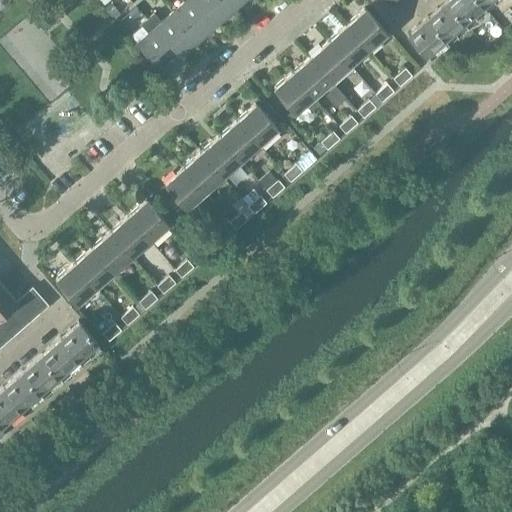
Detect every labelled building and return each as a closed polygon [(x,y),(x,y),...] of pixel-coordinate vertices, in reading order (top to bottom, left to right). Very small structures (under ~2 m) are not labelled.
[(184,0),(185,0),(173,10),(199,40),(217,24),(196,0),(184,0)] [(196,0),(217,24),(235,8),(228,0),(196,0)] [(446,0),(443,0),(427,15),(446,36),(464,20),(446,0)] [(480,0),(446,0),(464,20),(483,4),(480,0)] [(110,2),(104,7),(108,10),(114,18),(120,13),(110,2)] [(365,7),(346,23),(367,48),(386,31),(365,7)] [(154,12),(147,17),(181,55),(199,40),(173,10),(162,20),(154,12)] [(130,25),(138,19),(133,13),(126,19),(130,25)] [(446,36),(427,15),(408,32),(426,53),(446,36)] [(181,55),(147,17),(141,23),(149,32),(136,43),(162,72),(181,55)] [(346,23),(328,39),(349,64),(367,48),(346,23)] [(328,39),(310,55),(332,79),(349,64),(328,39)] [(310,55),(292,71),(313,95),(332,79),(310,55)] [(394,77),(400,84),(412,74),(406,67),(394,77)] [(313,95),(292,71),(274,87),(296,111),(305,102),(312,110),(320,103),(313,95)] [(375,93),(381,100),(393,90),(387,83),(375,93)] [(357,109),(363,116),(375,106),(369,99),(357,109)] [(257,102),(238,118),(259,142),(278,126),(257,102)] [(339,125),(345,132),(357,121),(351,115),(339,125)] [(238,118),(220,134),(241,158),(259,142),(238,118)] [(321,141),(327,148),(339,137),(333,130),(321,141)] [(220,134),(202,149),(223,174),(241,158),(220,134)] [(202,149),(184,165),(205,190),(223,174),(202,149)] [(284,172),(291,180),(302,170),(296,163),(284,172)] [(205,190),(184,165),(165,182),(186,206),(205,190)] [(266,189),(272,196),(284,185),(278,178),(266,189)] [(249,203),(255,210),(266,201),(260,194),(249,203)] [(147,197),(128,213),(150,238),(168,222),(147,197)] [(230,220),(236,227),(248,217),(242,210),(230,220)] [(128,213),(110,229),(132,253),(150,238),(128,213)] [(212,236),(217,243),(230,233),(223,226),(212,236)] [(110,229),(93,245),(114,269),(132,253),(110,229)] [(93,245),(75,260),(96,285),(114,269),(93,245)] [(174,268),(181,275),(193,265),(186,258),(174,268)] [(96,285),(75,260),(56,276),(78,301),(96,285)] [(156,284),(163,291),(175,280),(169,273),(156,284)] [(0,313),(6,308),(15,301),(17,299),(1,281),(0,281),(0,313)] [(33,285),(24,293),(40,311),(49,303),(33,285)] [(138,300),(144,307),(156,297),(150,290),(138,300)] [(24,293),(17,299),(15,301),(31,319),(40,311),(24,293)] [(15,301),(6,308),(22,327),(31,319),(15,301)] [(120,316),(126,323),(138,312),(132,305),(120,316)] [(6,308),(0,313),(0,319),(13,335),(22,327),(6,308)] [(0,319),(0,337),(4,342),(13,335),(0,319)] [(78,319),(59,336),(78,358),(97,341),(78,319)] [(103,331),(109,338),(120,328),(114,321),(103,331)] [(59,336),(40,353),(59,374),(78,358),(59,336)] [(40,353),(21,369),(40,391),(59,374),(40,353)] [(21,369),(2,386),(21,407),(40,391),(21,369)] [(2,386),(0,387),(0,420),(2,424),(21,407),(2,386)]
